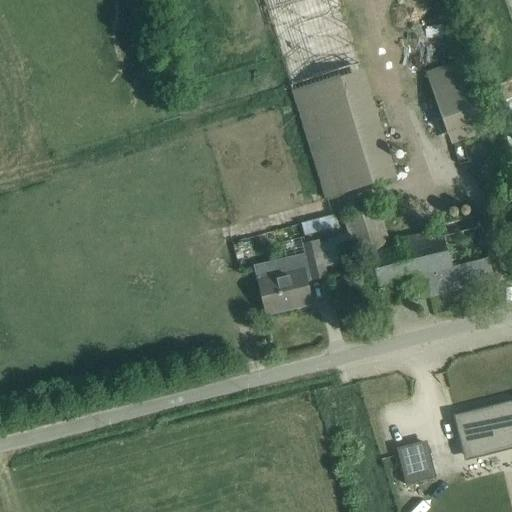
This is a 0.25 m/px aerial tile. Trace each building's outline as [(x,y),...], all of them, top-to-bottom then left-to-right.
[(435,69),(425,73),(450,145),(487,132),(462,60),(455,62),(451,50),(431,56),(435,69)] [(329,266),(371,255),(390,250),(377,207),(344,218),(348,233),(323,241),(329,266)] [(396,248),(371,255),(379,286),(413,277),(419,299),(494,280),(479,216),(436,226),(437,232),(394,242),(396,248)] [(323,267),(329,266),(323,241),(317,242),(317,241),(303,244),(307,260),(312,279),(325,276),(323,267)] [(258,280),(261,294),(266,314),(267,314),(266,310),(294,303),(295,307),(312,303),(304,269),(258,280)] [(472,412),(457,416),(463,439),(477,435),(481,450),(511,442),(511,402),(509,403),(510,408),(502,409),(501,407),(473,414),(472,412)] [(424,429),(397,436),(405,470),(433,463),(424,429)]
